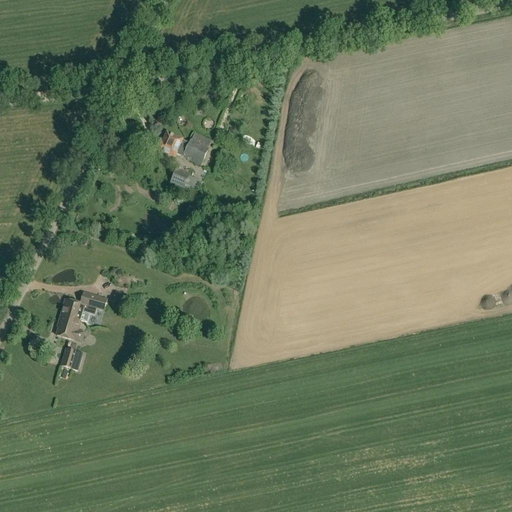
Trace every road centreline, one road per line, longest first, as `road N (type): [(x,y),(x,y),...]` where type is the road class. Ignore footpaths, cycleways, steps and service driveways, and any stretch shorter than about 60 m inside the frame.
road 1 (unclassified): [(0,335),(122,87),(511,3)]
road 2 (track): [(163,0),(122,87),(0,101)]
